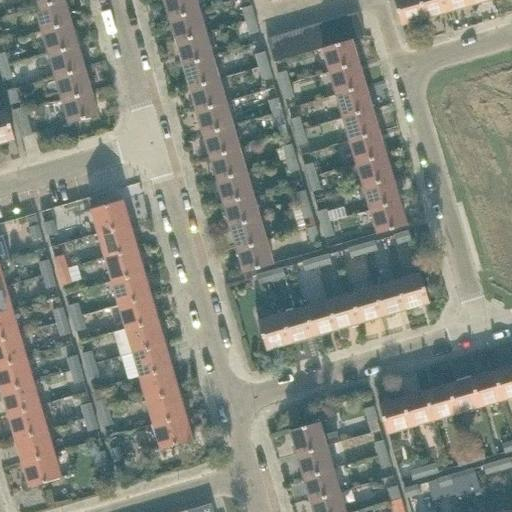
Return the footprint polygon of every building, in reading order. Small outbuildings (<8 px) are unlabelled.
[(42,31),(72,23),(65,0),(61,0),(36,7),(42,31)] [(165,0),(170,18),(199,10),(196,0),(165,0)] [(395,0),(402,25),(426,18),(420,0),(395,0)] [(449,11),(445,0),(420,0),(426,18),(449,11)] [(472,5),(470,0),(445,0),(449,11),(472,5)] [(246,21),(255,18),(252,5),(242,8),(246,21)] [(177,41),(206,33),(199,10),(170,18),(177,41)] [(365,36),(365,35),(358,12),(347,15),(354,39),(365,36)] [(343,42),(352,39),(354,39),(347,15),(336,18),(343,42)] [(255,18),(246,21),(250,34),(259,31),(255,18)] [(331,45),(343,42),(336,18),(324,22),(331,45)] [(321,49),(323,48),(331,45),(324,22),(314,25),(321,49)] [(49,54),(78,45),(72,23),(42,31),(49,54)] [(309,52),(321,49),(314,25),(302,28),(309,52)] [(298,55),(309,52),(302,28),(291,32),(298,55)] [(286,59),(298,55),(291,32),(279,35),(286,59)] [(184,65),(213,56),(206,33),(177,41),(184,65)] [(275,62),(286,59),(279,35),(268,38),(275,62)] [(330,71),(359,62),(352,39),(343,42),(331,45),(323,48),(330,71)] [(56,77),(85,68),(78,45),(49,54),(56,77)] [(260,67),(269,64),(265,51),(256,54),(260,67)] [(0,63),(1,68),(10,65),(6,52),(0,53),(0,63)] [(191,87),(220,79),(213,56),(184,65),(191,87)] [(337,94),(366,86),(359,62),(330,71),(337,94)] [(269,64),(260,67),(263,80),(273,77),(269,64)] [(10,65),(1,68),(5,81),(14,78),(10,65)] [(62,100),(92,91),(85,68),(56,77),(62,100)] [(282,85),(290,83),(287,71),(278,73),(282,85)] [(197,111),(226,102),(220,79),(191,87),(197,111)] [(290,83),(282,85),(285,99),(294,96),(290,83)] [(344,117),(372,108),(366,86),(337,94),(344,117)] [(11,104),(20,101),(16,88),(8,90),(11,104)] [(69,123),(99,115),(92,91),(62,100),(69,123)] [(274,114),(282,111),(279,98),(270,101),(274,114)] [(204,134),(233,125),(226,102),(197,111),(204,134)] [(30,125),(26,111),(25,107),(13,110),(21,137),(33,134),(30,125)] [(350,140),(379,131),(372,108),(344,117),(350,140)] [(0,143),(15,139),(7,110),(0,112),(0,143)] [(274,114),(277,125),(286,124),(282,111),(274,114)] [(295,131),(303,129),(300,116),(291,119),(295,131)] [(211,157),(240,148),(233,125),(204,134),(211,157)] [(303,129),(295,131),(299,145),(307,142),(303,129)] [(357,163),(386,155),(379,131),(350,140),(357,163)] [(287,160),(296,158),(292,144),(283,146),(287,160)] [(218,180),(247,172),(240,148),(211,157),(218,180)] [(308,178),(317,175),(310,152),(302,154),(308,178)] [(364,186),(393,178),(386,155),(357,163),(364,186)] [(296,158),(287,160),(291,172),(300,170),(296,158)] [(224,203),(253,195),(247,172),(218,180),(224,203)] [(294,183),(303,180),(301,174),(292,177),(294,183)] [(317,175),(308,178),(312,191),(321,189),(317,175)] [(371,209),(400,200),(393,178),(364,186),(371,209)] [(301,206),(310,203),(306,190),(297,193),(301,206)] [(231,226),(260,218),(253,195),(224,203),(231,226)] [(99,233),(130,224),(123,200),(92,209),(99,233)] [(378,233),(407,225),(400,200),(371,209),(378,233)] [(310,203),(301,206),(304,218),(313,216),(310,203)] [(322,223),(331,220),(327,209),(318,211),(322,223)] [(238,249),(267,240),(260,218),(231,226),(238,249)] [(48,235),(57,233),(54,220),(44,223),(48,235)] [(331,220),(322,223),(326,237),(335,235),(331,220)] [(33,240),(42,237),(38,224),(29,227),(33,240)] [(106,257),(137,248),(130,224),(99,233),(106,257)] [(311,242),(320,239),(316,226),(308,228),(311,242)] [(398,244),(411,240),(408,230),(395,234),(398,244)] [(245,272),(274,264),(267,240),(238,249),(245,272)] [(362,244),(365,253),(378,249),(376,240),(362,244)] [(352,257),(365,253),(362,244),(350,248),(352,257)] [(113,281),(144,271),(137,248),(106,257),(113,281)] [(316,258),(319,267),(333,263),(330,254),(316,258)] [(58,271),(68,268),(64,255),(55,257),(58,271)] [(306,270),(319,267),(316,258),(304,262),(306,270)] [(43,275),(52,273),(49,259),(39,262),(43,275)] [(270,271),(272,280),(286,276),(283,267),(270,271)] [(68,268),(58,271),(62,283),(71,280),(68,268)] [(120,305),(151,295),(144,271),(113,281),(120,305)] [(260,284),(272,280),(270,271),(257,275),(260,284)] [(52,273),(43,275),(47,288),(56,285),(52,273)] [(406,309),(430,302),(421,273),(398,280),(406,309)] [(383,316),(406,309),(398,280),(375,287),(383,316)] [(0,313),(13,309),(6,286),(0,287),(0,313)] [(360,322),(383,316),(375,287),(352,293),(360,322)] [(337,329),(360,322),(352,293),(328,300),(337,329)] [(127,329),(158,319),(151,295),(120,305),(127,329)] [(314,336),(337,329),(328,300),(305,307),(314,336)] [(72,318),(82,316),(78,303),(69,305),(72,318)] [(57,323),(66,320),(62,307),(53,309),(57,323)] [(291,343),(314,336),(305,307),(282,314),(291,343)] [(0,339),(20,333),(13,309),(0,313),(0,339)] [(267,349),(291,343),(282,314),(259,320),(267,349)] [(82,316),(72,318),(76,331),(85,328),(82,316)] [(134,352),(165,343),(158,319),(127,329),(115,332),(122,356),(134,352)] [(66,320),(57,323),(61,335),(70,333),(66,320)] [(0,365),(27,357),(20,333),(0,339),(0,365)] [(141,376),(172,367),(165,343),(134,352),(141,376)] [(86,366),(96,363),(92,350),(83,353),(86,366)] [(71,371),(81,368),(77,354),(67,357),(71,371)] [(0,383),(2,391),(34,381),(27,357),(0,365),(0,383)] [(96,363),(86,366),(90,379),(99,376),(96,363)] [(504,399),(511,396),(511,365),(496,370),(504,399)] [(147,400),(179,391),(172,367),(141,376),(147,400)] [(81,368),(71,371),(75,383),(84,380),(81,368)] [(481,406),(504,399),(496,370),(473,377),(481,406)] [(458,412),(481,406),(473,377),(450,384),(458,412)] [(9,414),(41,405),(34,381),(2,391),(9,414)] [(435,419),(458,412),(450,384),(427,390),(435,419)] [(412,426),(435,419),(427,390),(403,397),(412,426)] [(154,423),(186,414),(179,391),(147,400),(154,423)] [(100,414),(110,411),(106,397),(96,400),(100,414)] [(388,433),(412,426),(403,397),(380,404),(388,433)] [(85,418),(94,415),(90,402),(81,405),(85,418)] [(16,438),(48,429),(41,405),(9,414),(16,438)] [(369,422),(378,419),(374,406),(365,408),(369,422)] [(110,411),(100,414),(104,426),(113,423),(110,411)] [(162,448),(193,439),(186,414),(154,423),(162,448)] [(94,415),(85,418),(89,430),(98,428),(94,415)] [(298,454),(327,446),(320,422),(291,430),(298,454)] [(23,462),(55,453),(48,429),(16,438),(23,462)] [(378,455),(388,453),(384,440),(375,442),(378,455)] [(505,452),(511,450),(511,440),(502,443),(505,452)] [(115,462),(124,459),(120,446),(110,448),(115,462)] [(304,477),(333,468),(327,446),(298,454),(304,477)] [(470,453),(473,462),(485,458),(482,449),(470,453)] [(99,466),(109,464),(104,450),(95,453),(99,466)] [(30,486),(62,477),(55,453),(23,462),(30,486)] [(388,453),(378,455),(382,468),(392,466),(388,453)] [(459,466),(473,462),(470,453),(456,457),(459,466)] [(497,461),(499,470),(511,466),(511,465),(509,457),(497,461)] [(486,474),(499,470),(497,461),(484,465),(486,474)] [(424,466),(426,475),(439,471),(436,462),(424,466)] [(474,467),(477,476),(486,474),(484,465),(474,467)] [(413,479),(426,475),(424,466),(410,470),(413,479)] [(466,480),(477,476),(474,467),(463,471),(466,480)] [(311,500),(340,491),(333,468),(304,477),(311,500)] [(451,474),(454,483),(466,480),(463,471),(451,474)] [(430,490),(440,487),(454,483),(451,474),(428,481),(430,490)] [(407,497),(420,493),(430,490),(428,481),(404,488),(407,497)] [(392,501),(401,499),(399,490),(397,485),(388,488),(392,501)] [(314,511),(346,511),(340,491),(311,500),(314,511)] [(395,511),(404,511),(401,499),(392,501),(395,511)] [(214,511),(212,503),(189,510),(189,511),(214,511)]
